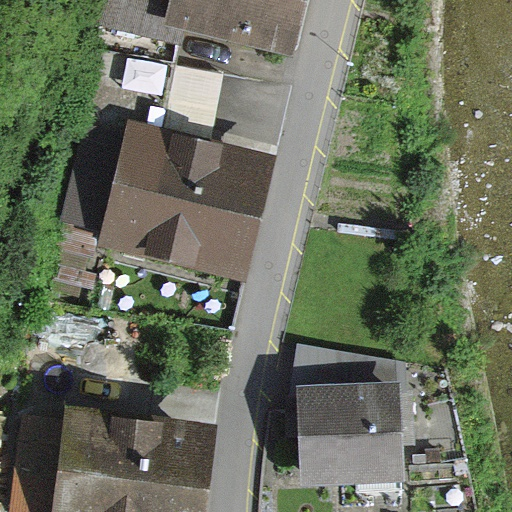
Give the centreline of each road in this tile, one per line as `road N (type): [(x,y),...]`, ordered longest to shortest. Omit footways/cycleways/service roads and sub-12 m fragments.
road 1 (residential): [(330,0),(239,421),(231,511)]
road 2 (track): [(0,191),(93,0)]
